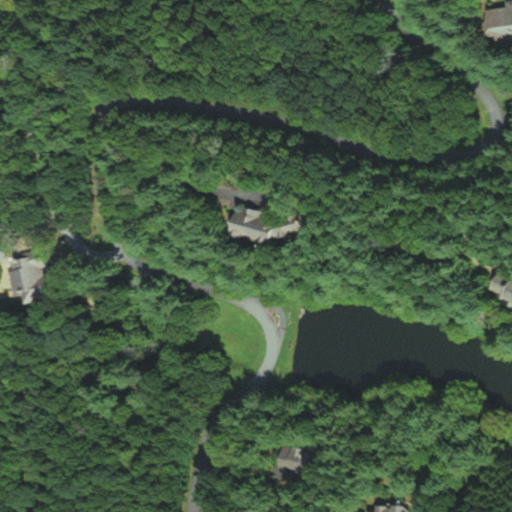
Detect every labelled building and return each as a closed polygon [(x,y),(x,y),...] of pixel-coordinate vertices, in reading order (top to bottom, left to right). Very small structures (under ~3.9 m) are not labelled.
[(511,44),(511,7),(497,8),(498,36),(509,35),(509,45),(511,44)] [(276,208),(259,204),(250,206),(243,234),(287,245),(289,237),(332,228),(328,210),(290,219),(277,215),(276,208)] [(18,262),(30,306),(59,298),(47,254),(18,262)] [(511,295),(511,271),(503,292),(511,295)] [(320,475),(327,447),(293,438),(286,466),(320,475)]
